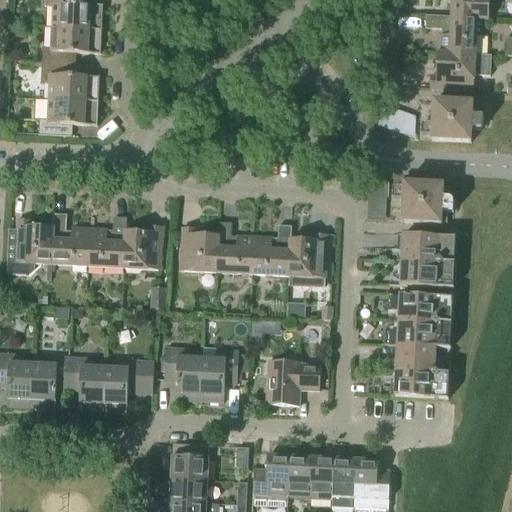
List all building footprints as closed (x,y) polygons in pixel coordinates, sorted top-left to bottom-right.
[(52,29),(102,32),(103,7),(78,6),(78,0),(44,0),(44,8),(53,9),(52,29)] [(477,20),(477,21),(489,21),(489,0),(452,0),(451,18),(451,19),(477,20)] [(426,17),(426,31),(442,31),(442,37),(438,37),(437,54),(475,56),(476,37),(481,37),(481,21),(477,21),(477,20),(451,19),(451,18),(426,17)] [(42,49),(41,65),(75,66),(76,55),(100,56),(102,32),(52,29),(51,49),(42,49)] [(430,78),(429,91),(473,93),(474,77),(490,78),(491,57),(475,56),(437,54),(436,78),(430,78)] [(75,66),(41,65),(40,85),(49,86),(49,101),(98,103),(99,79),(75,77),(75,66)] [(98,103),(49,101),(48,121),(39,121),(38,136),(72,138),(72,127),(97,128),(98,103)] [(434,103),(432,126),(432,142),(471,144),(471,131),(476,131),(478,132),(479,132),(480,131),(481,131),(482,130),(482,129),(483,128),(483,127),(483,118),(472,118),(473,105),(434,103)] [(385,107),(380,125),(413,135),(418,117),(385,107)] [(381,184),(381,198),(388,198),(389,185),(381,184)] [(404,185),(404,190),(402,224),(441,226),(442,213),(453,214),(453,206),(454,205),(454,204),(453,203),(453,202),(452,201),(451,201),(450,200),(443,200),(443,187),(404,185)] [(53,216),(53,229),(54,229),(52,267),(88,268),(89,231),(72,230),(71,233),(66,233),(67,217),(53,216)] [(89,231),(88,268),(124,270),(125,233),(126,233),(126,220),(113,219),(113,235),(107,235),(107,232),(89,231)] [(17,221),(17,232),(8,231),(6,276),(28,278),(33,272),(34,266),(52,267),(54,229),(53,229),(30,228),(30,222),(17,221)] [(219,237),(217,275),(252,277),(254,239),(237,238),(236,241),(231,241),(232,225),(218,224),(218,237),(219,237)] [(272,240),(254,239),(252,277),(288,278),(289,241),(291,241),(291,228),(278,227),(278,244),(272,243),(272,240)] [(125,233),(124,270),(160,272),(162,229),(149,228),(149,234),(126,233),(125,233)] [(219,237),(218,237),(195,236),(195,230),(182,230),(180,273),(217,275),(219,237)] [(288,278),(288,287),(325,289),(327,237),(314,236),(314,242),(291,241),(289,241),(288,278)] [(403,236),(401,262),(455,265),(456,239),(403,236)] [(455,265),(401,262),(400,288),(453,290),(455,265)] [(151,290),(150,308),(167,308),(168,290),(151,290)] [(400,296),(399,322),(452,325),(453,299),(400,296)] [(322,322),(331,322),(332,309),(323,308),(322,322)] [(74,310),(73,320),(79,321),(83,318),(83,311),(74,310)] [(68,311),(54,311),(54,321),(68,321),(68,311)] [(399,322),(397,347),(450,350),(452,325),(399,322)] [(397,347),(396,372),(449,375),(450,350),(397,347)] [(199,404),(202,361),(188,360),(188,351),(166,350),(164,383),(176,383),(176,403),(199,404)] [(215,362),(202,361),(199,404),(224,405),(224,386),(237,386),(237,382),(247,383),(248,357),(238,357),(239,354),(216,352),(215,362)] [(31,410),(33,367),(19,367),(20,357),(0,356),(0,388),(8,389),(7,409),(31,410)] [(33,367),(31,410),(55,411),(56,392),(68,392),(69,360),(47,359),(46,368),(33,367)] [(69,360),(68,392),(80,393),(79,412),(103,413),(105,371),(91,370),(92,361),(69,360)] [(105,371),(103,413),(127,415),(128,395),(152,397),(154,364),(119,362),(118,372),(105,371)] [(319,393),(320,368),(301,367),(301,364),(268,363),(266,407),(299,409),(299,392),(319,393)] [(449,375),(396,372),(395,398),(448,401),(449,375)] [(173,446),(171,481),(207,483),(208,459),(198,459),(199,448),(173,446)] [(254,472),(253,498),(252,508),(287,509),(287,497),(288,497),(290,448),(280,448),(279,460),(267,459),(266,472),(254,472)] [(290,448),(288,497),(309,498),(311,461),(300,461),(300,449),(290,448)] [(323,462),(311,461),(309,498),(332,499),(333,450),(324,450),(323,462)] [(333,450),(332,499),(331,511),(343,511),(352,511),(355,463),(343,463),(344,451),(333,450)] [(367,464),(355,463),(352,511),(387,511),(390,478),(377,477),(379,452),(368,452),(367,464)] [(207,483),(171,481),(170,504),(206,505),(207,483)] [(238,485),(237,507),(246,507),(247,485),(238,485)]
